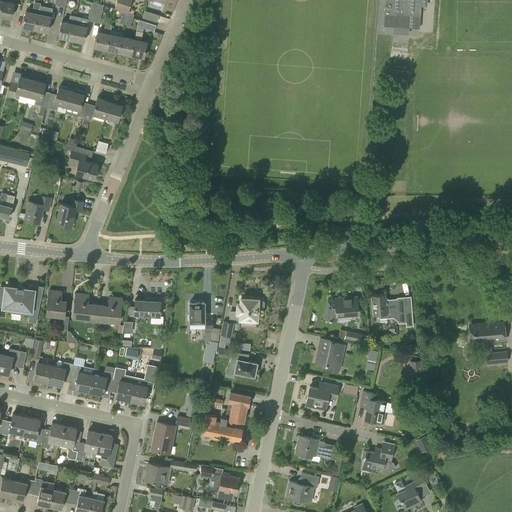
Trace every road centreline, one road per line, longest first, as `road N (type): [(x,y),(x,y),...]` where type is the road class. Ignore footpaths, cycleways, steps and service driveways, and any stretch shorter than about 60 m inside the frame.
road 1 (residential): [(119,511),(137,424),(0,394)]
road 2 (tertiary): [(298,261),(317,251),(511,236)]
road 3 (tertiary): [(298,261),(84,256)]
road 4 (residential): [(84,256),(154,84)]
road 5 (residential): [(154,84),(0,40)]
road 6 (residential): [(272,416),(298,261)]
